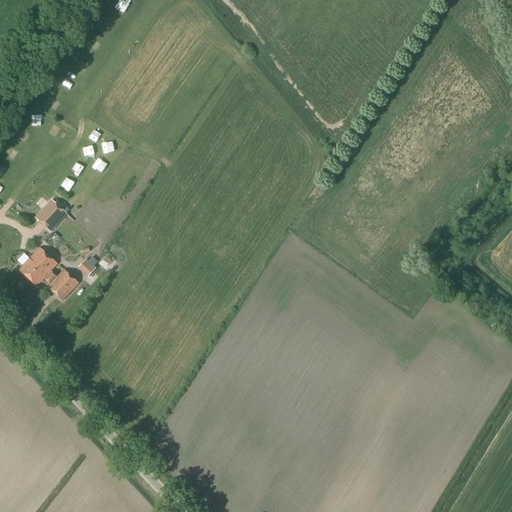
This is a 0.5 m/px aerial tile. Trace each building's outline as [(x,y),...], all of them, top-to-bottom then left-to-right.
[(76,69),(85,73),(90,63),(81,59),(76,69)] [(36,127),(44,126),(43,116),(35,117),(36,127)] [(61,134),(63,130),(55,126),(53,130),(61,134)] [(19,140),(29,143),(31,136),(22,133),(19,140)] [(11,148),(7,157),(13,159),(17,151),(11,148)] [(91,158),(90,149),(82,150),(83,159),(91,158)] [(13,159),(18,162),(22,154),(18,152),(13,159)] [(80,162),(74,169),(81,176),(88,169),(80,162)] [(76,192),(73,182),(65,185),(69,194),(76,192)] [(35,219),(50,232),(66,215),(51,201),(35,219)] [(47,288),(62,302),(78,284),(64,271),(57,278),(50,272),(57,264),(40,248),(29,260),(29,259),(23,266),(18,271),(36,287),(43,279),(50,285),(47,288)] [(80,266),(90,276),(98,268),(87,258),(80,266)]
